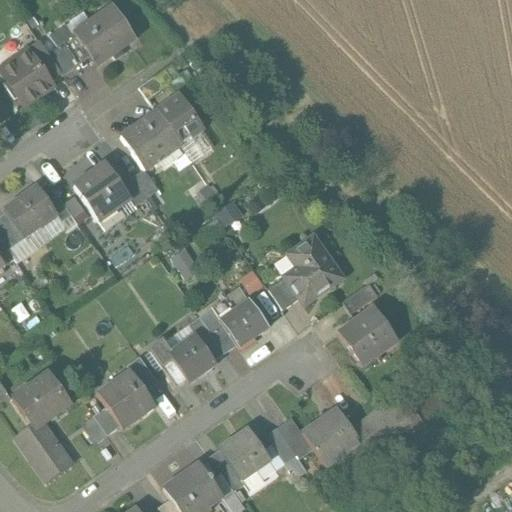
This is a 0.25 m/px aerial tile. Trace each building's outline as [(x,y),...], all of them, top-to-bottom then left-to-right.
[(134,43),(111,9),(72,36),(74,39),(88,60),(95,70),(134,43)] [(67,43),(59,32),(39,46),(60,75),(62,78),(88,60),(74,39),(67,43)] [(27,54),(48,84),(60,75),(39,46),(27,54)] [(26,53),(0,70),(0,72),(8,84),(3,88),(13,103),(19,100),(25,109),(53,91),(48,84),(27,54),(26,53)] [(137,91),(145,103),(168,87),(175,97),(185,90),(170,68),(137,91)] [(201,135),(177,100),(156,115),(180,149),(201,135)] [(156,115),(119,140),(143,175),(144,175),(145,174),(180,149),(156,115)] [(106,167),(74,190),(98,225),(99,224),(97,220),(113,209),(115,212),(130,202),(122,190),(106,167)] [(133,181),(134,182),(147,201),(158,193),(145,174),(144,175),(143,175),(133,181)] [(122,190),(130,202),(135,209),(147,201),(134,182),(122,190)] [(38,192),(57,219),(56,220),(60,226),(71,219),(48,185),(39,191),(38,192)] [(37,189),(3,212),(6,215),(22,238),(24,242),(56,220),(57,219),(38,192),(39,191),(37,189)] [(76,226),(88,220),(72,196),(61,203),(76,226)] [(22,238),(6,215),(0,218),(0,241),(5,249),(7,248),(22,238)] [(312,242),(289,259),(290,260),(294,258),(301,269),(285,280),(300,302),(303,307),(339,281),(312,242)] [(253,271),(240,281),(252,297),(265,287),(253,271)] [(300,302),(285,280),(267,293),(282,314),(300,302)] [(342,306),(349,317),(375,299),(368,288),(342,306)] [(267,293),(250,305),(265,326),(282,314),(267,293)] [(268,331),(248,303),(232,314),(224,303),(210,312),(218,323),(217,324),(235,349),(237,352),(268,331)] [(199,320),(224,357),(235,349),(217,324),(218,323),(210,312),(199,320)] [(396,345),(373,312),(337,337),(360,370),(396,345)] [(187,329),(194,339),(212,365),(224,357),(199,320),(187,329)] [(194,339),(170,355),(161,342),(148,352),(175,391),(186,384),(188,387),(214,369),(212,365),(194,339)] [(126,369),(129,374),(143,394),(156,385),(138,360),(126,369)] [(129,374),(96,397),(105,410),(119,430),(122,434),(155,411),(143,394),(129,374)] [(48,375),(12,401),(31,429),(14,441),(46,487),(71,469),(42,428),(70,409),(48,375)] [(403,395),(350,432),(373,465),(412,438),(417,446),(428,438),(423,431),(426,429),(403,395)] [(92,419),(106,439),(119,430),(105,410),(92,419)] [(350,432),(337,413),(301,437),(312,452),(325,471),(340,461),(353,479),(373,465),(350,432)] [(93,448),(106,439),(92,419),(79,428),(93,448)] [(312,452),(301,437),(292,423),(277,433),(297,462),(312,452)] [(249,433),(219,454),(231,472),(240,484),(270,464),(264,454),(249,433)] [(304,472),(297,462),(277,433),(266,441),(271,449),(277,459),(289,475),(293,472),(297,478),(304,472)] [(270,464),(277,459),(271,449),(264,454),(270,464)] [(221,479),(231,472),(219,454),(209,461),(221,479)] [(198,468),(161,494),(173,511),(204,511),(220,501),(221,501),(210,485),(211,484),(209,480),(207,481),(198,468)] [(244,511),(231,493),(221,501),(220,501),(227,511),(244,511)]
